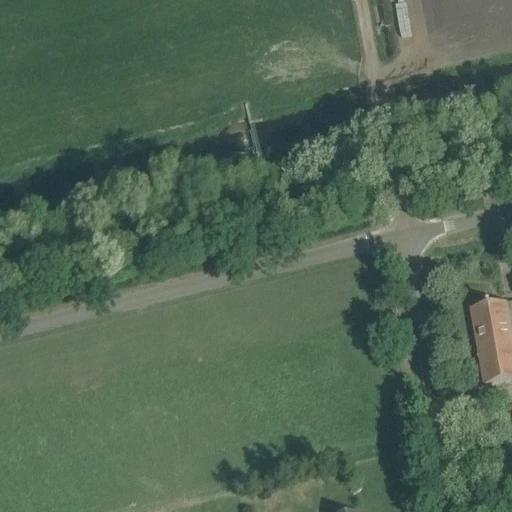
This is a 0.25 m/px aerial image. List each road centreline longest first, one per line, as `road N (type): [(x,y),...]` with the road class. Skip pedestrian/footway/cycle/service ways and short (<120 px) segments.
road 1 (unclassified): [(412,232),(0,332)]
road 2 (track): [(412,232),(412,272),(457,511)]
road 3 (track): [(406,211),(380,59)]
